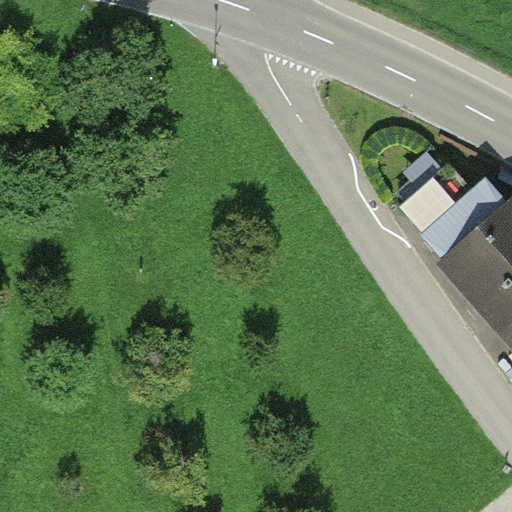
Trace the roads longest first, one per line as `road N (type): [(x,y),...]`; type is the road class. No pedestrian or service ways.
road 1 (residential): [(242,7),(360,219),(511,427)]
road 2 (tertiary): [(242,7),(511,128)]
